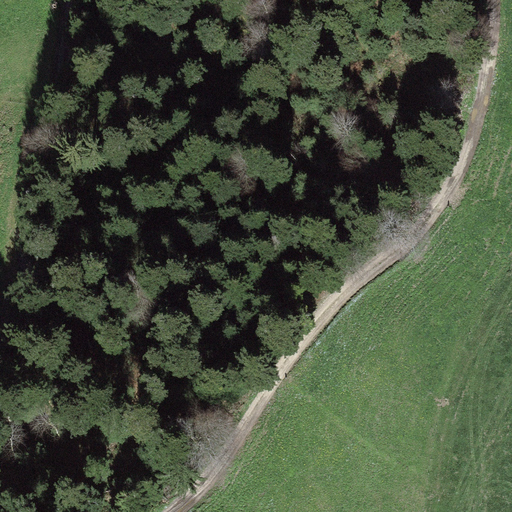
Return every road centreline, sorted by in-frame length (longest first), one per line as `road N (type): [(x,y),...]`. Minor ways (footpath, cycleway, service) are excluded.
road 1 (track): [(168,511),(218,470),(276,367),(330,300),(435,212),(477,113),(490,0)]
road 2 (track): [(69,0),(0,280)]
